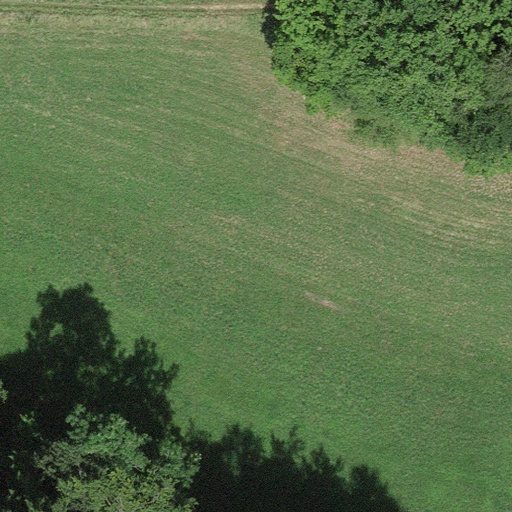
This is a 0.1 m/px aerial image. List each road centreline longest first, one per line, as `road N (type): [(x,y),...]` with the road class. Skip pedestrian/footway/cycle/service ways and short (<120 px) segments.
road 1 (track): [(291,0),(11,0)]
road 2 (track): [(0,427),(135,511)]
